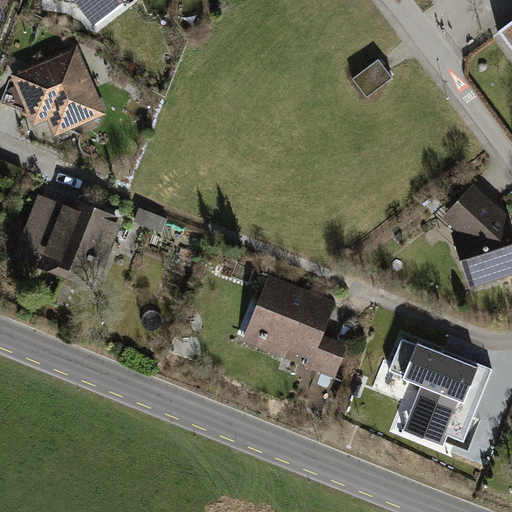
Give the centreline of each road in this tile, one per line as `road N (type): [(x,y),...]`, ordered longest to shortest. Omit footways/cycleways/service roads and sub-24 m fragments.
road 1 (tertiary): [(0,335),(445,511)]
road 2 (residential): [(511,162),(386,0)]
